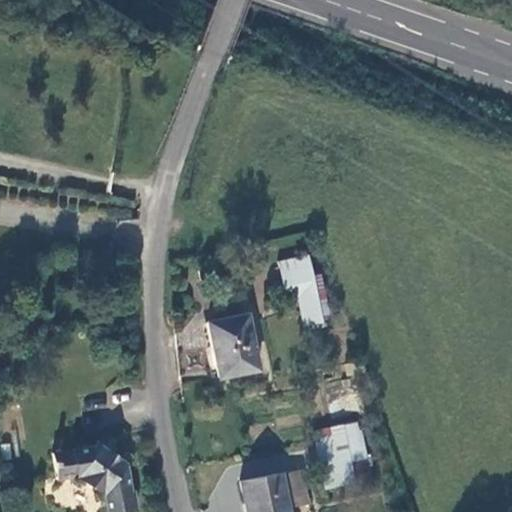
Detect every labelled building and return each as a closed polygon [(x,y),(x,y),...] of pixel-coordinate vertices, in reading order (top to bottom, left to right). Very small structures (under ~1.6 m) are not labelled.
[(308,256),(280,263),(287,302),(297,301),(302,329),(324,323),(308,256)] [(222,287),(218,267),(200,271),(201,289),(222,287)] [(248,315),(207,323),(219,381),(259,372),(248,315)] [(368,460),(362,432),(346,435),(351,463),(368,460)] [(324,491),(356,485),(351,463),(346,435),(314,442),(324,491)] [(133,489),(128,458),(103,446),(58,454),(64,482),(87,478),(108,497),(109,511),(132,511),(131,506),(140,504),(136,489),(133,489)] [(283,473),(239,482),(245,511),(290,511),(290,510),(284,477),(283,473)] [(284,477),(290,510),(309,506),(302,473),(284,477)]
